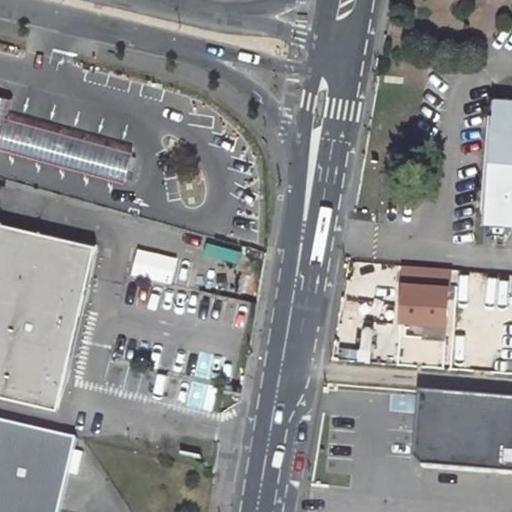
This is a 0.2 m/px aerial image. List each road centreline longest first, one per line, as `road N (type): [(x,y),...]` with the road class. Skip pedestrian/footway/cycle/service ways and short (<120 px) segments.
road 1 (tertiary): [(318,75),(247,511)]
road 2 (tertiary): [(282,511),(356,83)]
road 3 (unclassified): [(0,6),(318,75)]
road 4 (track): [(511,386),(308,367)]
road 5 (unclassified): [(322,37),(155,0)]
road 6 (unknown): [(367,6),(462,26),(485,19)]
